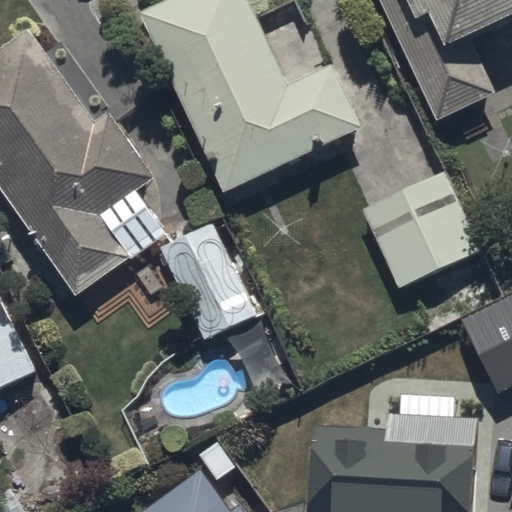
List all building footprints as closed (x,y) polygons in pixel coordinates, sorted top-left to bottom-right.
[(257,0),(151,0),(145,3),(225,187),(368,126),(339,59),(292,79),(257,0)] [(511,0),(388,0),(442,115),(504,86),(475,24),(511,6),(511,0)] [(34,23),(0,46),(0,176),(79,290),(137,250),(108,210),(163,171),(117,104),(99,116),(34,23)] [(447,168),(364,207),(404,289),(486,249),(447,168)] [(215,218),(157,244),(198,337),(256,311),(215,218)] [(2,287),(0,287),(0,384),(41,363),(2,287)] [(387,420),(322,418),(320,511),(480,511),(482,411),(387,410),(387,420)] [(147,511),(253,511),(245,500),(234,508),(204,464),(144,507),(147,511)]
